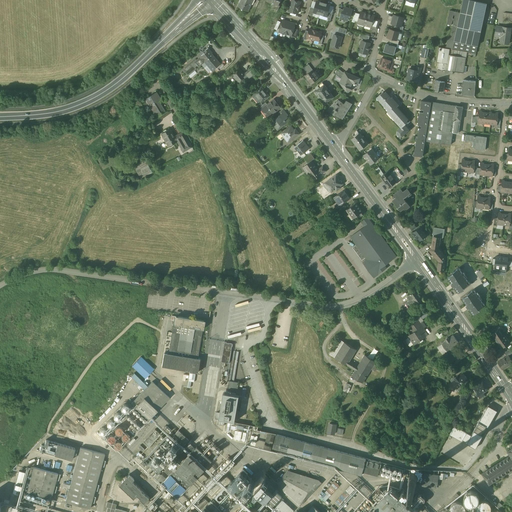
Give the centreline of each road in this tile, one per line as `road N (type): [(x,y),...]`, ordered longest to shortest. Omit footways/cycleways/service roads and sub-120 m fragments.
road 1 (unclassified): [(269,299),(261,337),(245,351),(276,430),(409,466),(464,469),(511,407)]
road 2 (unclassified): [(269,299),(60,269),(0,286)]
road 3 (primary): [(207,0),(102,93),(74,107),(0,115)]
road 4 (secondary): [(336,149),(211,0)]
road 5 (secondary): [(511,396),(418,259)]
road 6 (unclassified): [(418,259),(349,303),(269,299)]
road 7 (secondary): [(418,259),(336,149)]
road 8 (residential): [(507,104),(420,93),(378,77)]
